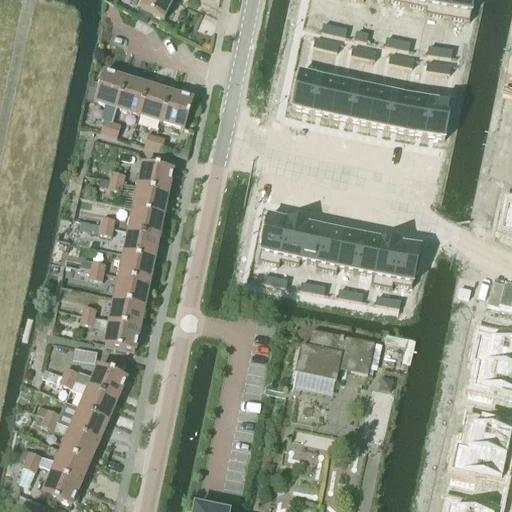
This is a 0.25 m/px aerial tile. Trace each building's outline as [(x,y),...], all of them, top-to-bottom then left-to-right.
[(169,0),(143,0),(146,1),(140,13),(143,14),(163,24),(173,2),(169,0)] [(406,0),(405,6),(426,10),(425,15),(426,15),(428,0),(406,0)] [(428,0),(426,15),(447,19),(450,0),(428,0)] [(450,0),(447,19),(469,24),(473,0),(450,0)] [(322,27),(321,35),(332,38),(334,30),(322,27)] [(334,30),(332,38),(344,40),(346,32),(334,30)] [(355,34),(354,42),(366,44),(367,36),(355,34)] [(386,40),(384,48),(396,51),(398,43),(386,40)] [(314,42),(313,50),(324,52),(326,44),(314,42)] [(398,43),(396,51),(408,53),(409,45),(398,43)] [(326,44),(324,52),(336,55),(338,47),(326,44)] [(428,49),(426,57),(438,60),(440,52),(428,49)] [(352,50),(350,58),(362,60),(364,52),(352,50)] [(364,52),(362,60),(374,63),(376,55),(364,52)] [(440,52),(438,60),(450,62),(452,54),(440,52)] [(389,58),(388,66),(400,68),(401,60),(389,58)] [(401,60),(400,68),(411,71),(413,63),(401,60)] [(427,65),(425,73),(437,76),(439,68),(427,65)] [(439,68),(437,76),(449,78),(451,70),(439,68)] [(299,75),(291,111),(311,116),(319,80),(299,75)] [(87,91),(84,103),(93,105),(105,109),(98,136),(101,136),(100,138),(107,140),(111,128),(116,113),(125,83),(102,76),(99,88),(97,93),(87,91)] [(319,80),(311,116),(330,119),(338,83),(319,80)] [(116,113),(111,128),(120,130),(121,131),(126,116),(138,120),(148,90),(125,83),(116,113)] [(338,83),(330,119),(349,123),(356,87),(338,83)] [(356,87),(349,123),(368,127),(375,91),(356,87)] [(148,90),(138,120),(161,127),(170,97),(148,90)] [(375,91),(368,127),(386,131),(394,95),(375,91)] [(394,95),(386,131),(405,135),(413,99),(394,95)] [(170,97),(161,127),(184,134),(193,104),(170,97)] [(496,98),(492,118),(498,119),(503,120),(507,100),(502,99),(496,98)] [(413,99),(405,135),(424,139),(432,103),(413,99)] [(432,103),(424,139),(444,143),(451,107),(432,103)] [(111,128),(107,140),(117,143),(120,130),(111,128)] [(144,150),(153,153),(156,141),(148,139),(144,150)] [(156,141),(153,153),(161,155),(165,144),(156,141)] [(187,154),(176,151),(174,158),(186,161),(187,154)] [(142,167),(137,190),(168,197),(173,173),(142,167)] [(110,184),(109,186),(123,189),(124,187),(125,181),(111,178),(110,184)] [(101,184),(99,192),(108,194),(121,197),(123,189),(109,186),(101,184)] [(137,190),(132,213),(163,219),(168,197),(137,190)] [(511,193),(503,231),(511,233),(511,193)] [(132,213),(127,235),(158,242),(163,219),(132,213)] [(262,245),(258,264),(278,269),(287,223),(286,223),(267,219),(265,230),(262,229),(259,244),(262,245)] [(97,221),(96,230),(113,233),(115,225),(97,221)] [(287,223),(278,269),(279,264),(297,268),(306,227),(287,223)] [(306,227),(297,268),(298,268),(299,263),(316,267),(315,272),(316,272),(325,231),(307,227),(306,227)] [(113,233),(96,230),(92,229),(90,237),(112,241),(113,233)] [(325,231),(316,272),(335,276),(343,235),(325,231)] [(469,232),(466,244),(471,245),(474,246),(477,234),(474,233),(469,232)] [(127,235),(123,258),(153,265),(158,242),(127,235)] [(343,235),(335,276),(336,276),(337,271),(355,275),(362,239),(343,235)] [(362,239),(355,275),(372,279),(370,288),(371,288),(381,242),(380,242),(380,243),(362,239)] [(381,242),(371,288),(390,292),(400,246),(381,242)] [(400,246),(390,292),(391,292),(392,288),(411,292),(414,276),(417,277),(420,262),(417,261),(420,251),(401,247),(400,246)] [(123,258),(118,281),(148,287),(153,265),(123,258)] [(92,267),(91,275),(103,278),(105,270),(92,267)] [(91,275),(89,283),(102,286),(103,278),(91,275)] [(263,280),(261,288),(273,290),(274,282),(263,280)] [(118,281),(113,303),(143,310),(148,287),(118,281)] [(274,282),(273,290),(285,293),(286,284),(274,282)] [(301,287),(299,295),(311,297),(312,289),(301,287)] [(312,289),(311,297),(323,300),(324,292),(312,289)] [(338,294),(337,302),(349,304),(350,296),(338,294)] [(350,296),(349,304),(361,306),(362,298),(350,296)] [(376,301),(375,309),(387,311),(388,303),(376,301)] [(113,303),(108,326),(139,333),(143,310),(113,303)] [(388,303),(387,311),(398,313),(400,305),(388,303)] [(84,311),(82,320),(94,323),(96,314),(84,311)] [(81,320),(79,328),(107,335),(104,349),(134,356),(139,333),(108,326),(94,323),(82,320),(81,320)] [(482,325),(475,362),(511,370),(511,344),(509,344),(504,343),(507,330),(482,325)] [(293,376),(335,385),(338,373),(366,379),(373,347),(310,334),(307,350),(299,348),(293,376)] [(65,364),(95,369),(97,358),(67,353),(65,364)] [(470,386),(467,399),(492,404),(494,392),(499,393),(506,394),(511,395),(511,370),(475,362),(474,363),(484,365),(479,388),(470,386)] [(67,372),(63,380),(116,403),(126,381),(98,369),(92,382),(78,376),(77,377),(67,372)] [(60,389),(59,389),(73,395),(76,388),(87,393),(84,400),(79,412),(107,425),(116,403),(63,380),(63,382),(60,389)] [(380,383),(378,394),(389,396),(391,385),(380,383)] [(457,447),(457,448),(507,458),(511,433),(498,431),(491,429),(487,428),(489,416),(465,411),(462,424),(471,426),(466,449),(457,447)] [(79,412),(70,434),(98,446),(107,425),(79,412)] [(44,422),(44,423),(56,428),(59,419),(48,414),(47,415),(44,422)] [(44,423),(40,431),(52,436),(56,428),(44,423)] [(66,442),(60,455),(89,467),(98,446),(70,434),(66,442)] [(457,448),(449,485),(474,490),(476,477),(481,478),(488,480),(502,483),(503,477),(506,478),(509,463),(506,462),(507,458),(457,448)] [(54,469),(51,476),(79,489),(89,467),(60,455),(54,469)] [(29,457),(25,465),(38,471),(41,463),(29,457)] [(20,477),(18,488),(28,493),(38,471),(25,465),(20,477)] [(51,476),(42,498),(70,510),(79,489),(51,476)] [(469,511),(472,499),(447,494),(444,508),(449,509),(448,511),(469,511)]
